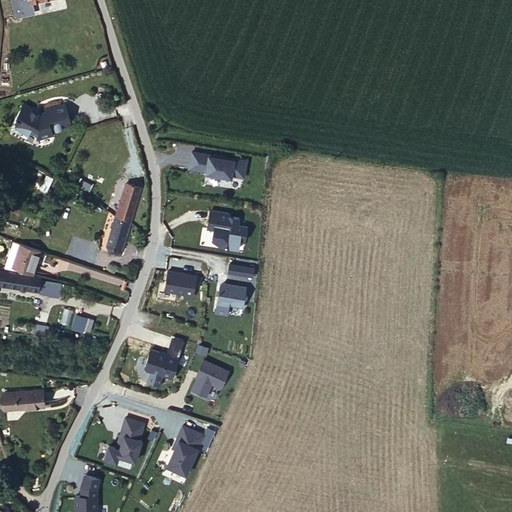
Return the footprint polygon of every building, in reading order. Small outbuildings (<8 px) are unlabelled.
[(35,105),(25,99),(16,115),(19,117),(17,122),(30,129),(32,127),(39,131),(39,134),(55,130),(54,127),(74,121),(67,100),(47,106),(49,110),(43,112),(33,107),(35,105)] [(233,174),(245,176),(248,160),(235,157),(235,159),(227,157),(227,156),(193,150),(190,167),(207,170),(207,174),(232,178),(233,174)] [(115,209),(126,214),(135,185),(122,181),(115,209)] [(115,209),(107,204),(104,218),(112,220),(115,209)] [(119,242),(126,214),(115,209),(112,220),(106,239),(119,242)] [(241,237),(246,238),(247,225),(238,224),(239,216),(228,215),(229,212),(209,210),(208,223),(211,224),(210,229),(214,229),(215,231),(214,232),(213,239),(221,245),(234,247),(236,237),(241,237)] [(13,237),(7,259),(28,263),(32,241),(13,237)] [(227,274),(254,276),(254,264),(228,263),(227,274)] [(0,264),(0,275),(29,279),(31,269),(0,264)] [(187,294),(195,296),(199,275),(170,270),(167,290),(187,293),(187,294)] [(223,285),(219,303),(245,307),(249,288),(226,283),(223,285)] [(84,311),(81,322),(90,325),(93,313),(84,311)] [(157,375),(164,355),(136,346),(129,366),(157,375)] [(206,387),(214,370),(189,358),(182,372),(184,373),(176,388),(190,395),(197,382),(206,387)] [(17,384),(18,399),(45,397),(44,381),(17,384)] [(128,418),(110,412),(101,437),(105,438),(101,450),(118,456),(125,435),(123,434),(128,418)] [(169,471),(183,442),(180,440),(184,430),(167,422),(161,435),(163,436),(151,462),(169,471)] [(183,442),(188,432),(184,430),(180,440),(183,442)] [(75,494),(74,511),(99,511),(99,475),(82,476),(82,494),(75,494)] [(0,498),(0,511),(13,511),(12,504),(7,505),(4,497),(0,498)]
